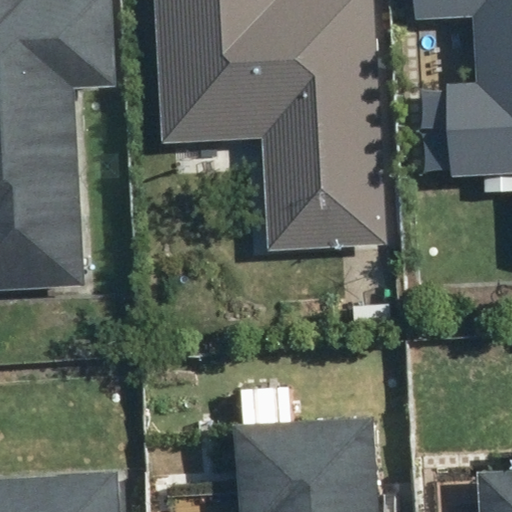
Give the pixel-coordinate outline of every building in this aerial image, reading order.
[(0,0),(0,288),(91,284),(82,90),(123,88),(118,0),(0,0)] [(274,251),(395,245),(381,0),(162,0),(170,144),(267,139),(274,251)] [(511,0),(422,0),(423,20),(481,18),(484,82),(455,84),(459,175),(511,172),(511,0)] [(386,511),(382,418),(245,424),(249,511),(386,511)] [(128,511),(126,467),(0,472),(0,511),(128,511)] [(511,511),(511,471),(484,473),(485,511),(511,511)]
